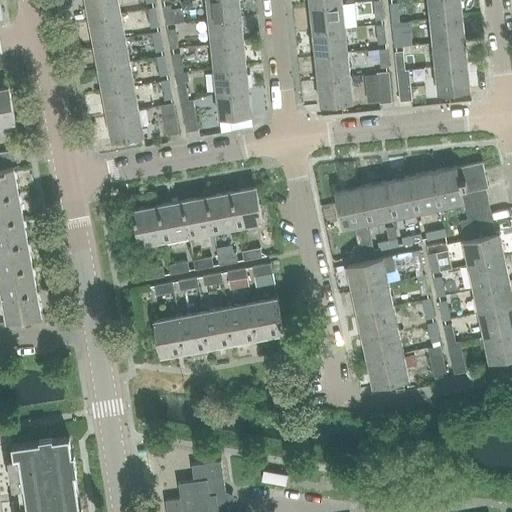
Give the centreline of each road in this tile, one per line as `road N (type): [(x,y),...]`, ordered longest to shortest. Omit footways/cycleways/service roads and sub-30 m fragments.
road 1 (residential): [(345,406),(292,138)]
road 2 (residential): [(69,178),(292,138)]
road 3 (residential): [(292,138),(510,113)]
road 4 (tertiary): [(122,511),(98,334)]
road 5 (residential): [(345,406),(411,409),(511,393)]
road 6 (tertiary): [(98,334),(69,178)]
road 7 (tertiary): [(69,178),(43,27)]
road 8 (residential): [(292,138),(271,0)]
